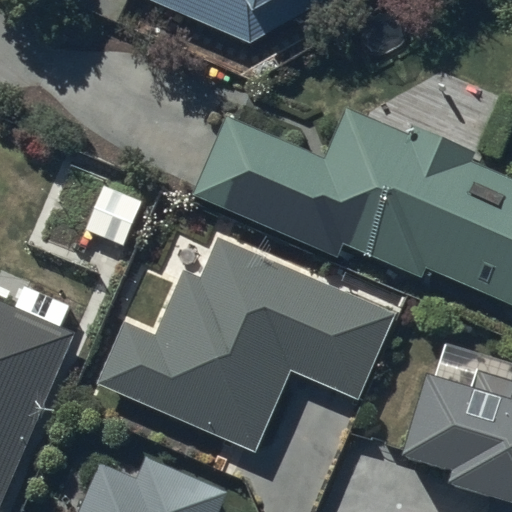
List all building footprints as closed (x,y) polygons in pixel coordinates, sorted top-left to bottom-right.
[(125,0),(259,57),(357,0),(125,0)] [(326,159),(227,117),(189,206),(341,269),(347,253),(428,287),(433,277),(511,310),(511,182),(476,167),(481,154),(417,128),(412,138),(346,111),(326,159)] [(397,315),(221,241),(202,286),(186,279),(160,342),(128,329),(102,391),(261,457),(296,374),(361,401),(397,315)] [(19,310),(0,302),(0,511),(5,511),(1,510),(74,338),(62,333),(73,308),(28,289),(19,310)] [(511,511),(511,387),(480,378),(475,396),(433,384),(408,467),(461,483),(457,495),(495,506),(493,511),(511,511)] [(223,511),(230,496),(151,463),(142,484),(101,466),(81,511),(223,511)]
